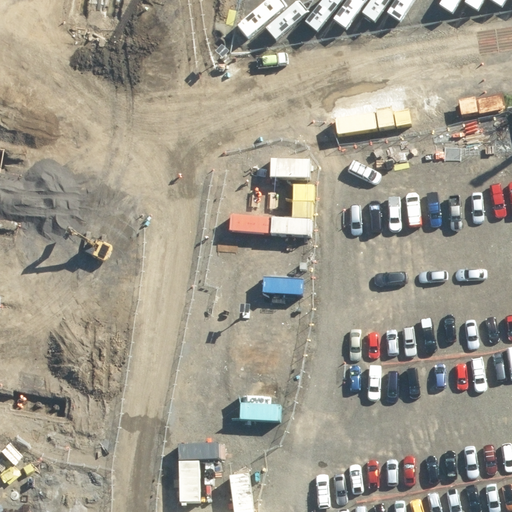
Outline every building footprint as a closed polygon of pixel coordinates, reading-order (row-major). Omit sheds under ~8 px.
[(0,0),(0,398),(22,402),(66,121),(86,0),(0,0)] [(511,429),(511,157),(356,185),(374,289),(301,302),(328,461),(511,429)] [(64,438),(69,442),(75,445),(82,445),(89,443),(94,439),(98,434),(100,427),(100,420),(98,414),(93,409),(87,405),(80,404),(74,405),(68,408),(63,412),(60,418),(59,425),(60,432),(64,438)] [(57,487),(62,491),(69,494),(76,494),(82,492),(88,489),(92,483),(94,476),(94,469),(91,463),(87,458),(81,454),(74,453),(67,454),(61,457),(56,462),(53,468),(52,474),(54,481),(57,487)] [(85,511),(81,508),(71,504),(62,503),(53,505),(44,510),(42,511),(85,511)]
